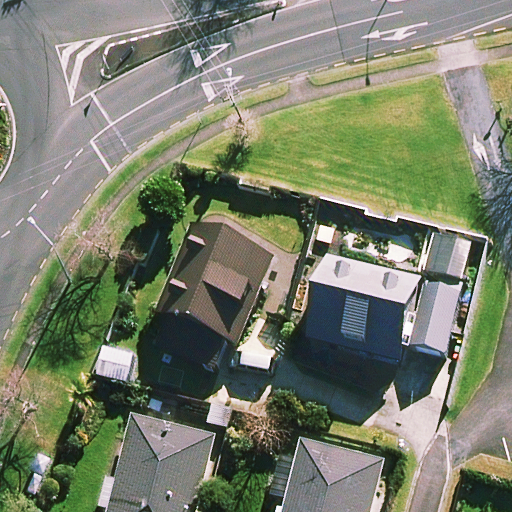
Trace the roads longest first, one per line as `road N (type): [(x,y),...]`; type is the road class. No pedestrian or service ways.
road 1 (secondary): [(401,0),(204,69),(112,125),(46,191)]
road 2 (secondary): [(25,39),(222,0)]
road 3 (secondary): [(25,39),(43,62),(58,113),(56,166),(46,191)]
